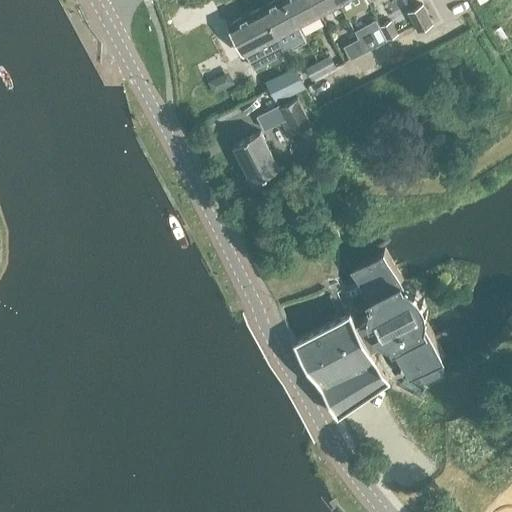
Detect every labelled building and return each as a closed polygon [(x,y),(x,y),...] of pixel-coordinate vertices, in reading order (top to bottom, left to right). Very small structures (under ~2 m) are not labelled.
[(299,25),(285,0),(273,0),(264,5),(280,35),(295,27),(299,25)] [(320,14),(312,0),(285,0),(299,25),(320,14)] [(342,2),(340,0),(312,0),(320,14),(342,2)] [(369,2),(367,0),(340,0),(342,2),(348,13),(369,2)] [(433,23),(422,3),(407,11),(418,31),(433,23)] [(280,35),(264,5),(254,11),(229,24),(245,54),(270,40),(280,35)] [(388,39),(398,33),(391,19),(380,25),(388,39)] [(350,58),(379,43),(372,30),(343,45),(350,58)] [(316,77),(342,63),(336,52),(310,66),(316,77)] [(295,88),(306,81),(299,68),(287,74),(295,88)] [(287,74),(272,83),(279,96),(295,88),(287,74)] [(294,130),(312,120),(296,93),(258,114),(265,128),(287,116),(294,130)] [(255,181),(282,166),(262,130),(235,145),(255,181)] [(442,355),(423,321),(424,318),(425,314),(425,310),(424,305),(422,299),(421,297),(417,292),(412,288),(403,283),(402,282),(384,249),(354,266),(362,281),(344,288),(352,303),(294,335),(338,413),(378,386),(390,377),(371,341),(382,336),(385,334),(387,335),(389,337),(390,337),(393,338),(395,341),(411,372),(419,368),(425,379),(443,369),(436,358),(442,355)]
